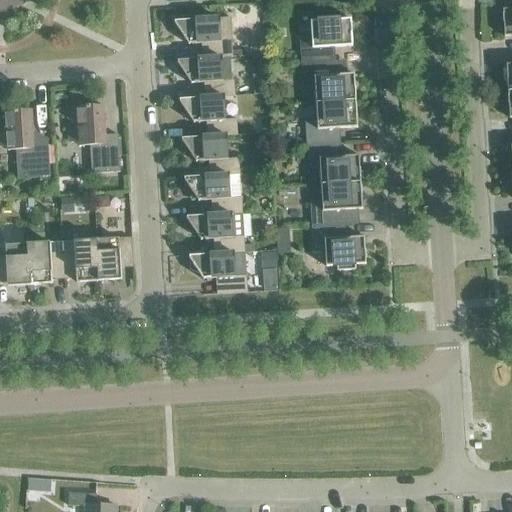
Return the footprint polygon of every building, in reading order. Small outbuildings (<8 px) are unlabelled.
[(511,37),(511,9),(502,10),(504,38),(511,37)] [(207,44),(208,59),(208,60),(221,59),(232,58),(232,52),(230,19),(174,22),(174,25),(176,27),(175,28),(175,36),(183,40),(184,39),(188,46),(189,45),(207,44)] [(300,41),(301,64),(331,62),(330,49),(352,47),(350,20),(311,23),(312,40),(300,41)] [(209,83),(210,98),(210,99),(224,98),(235,97),(234,81),(223,82),(221,59),(208,60),(208,59),(177,61),(177,64),(178,66),(177,67),(178,75),(185,79),(186,78),(191,85),(209,83)] [(314,87),(316,104),(356,102),(354,75),(332,76),(331,62),(301,64),(302,88),(314,87)] [(281,94),(269,94),(269,107),(281,106),(281,94)] [(212,122),(213,137),(213,138),(226,137),(237,136),(236,120),(225,121),(224,98),(210,99),(210,98),(179,100),(179,103),(181,105),(180,106),(180,114),(188,118),(189,118),(193,124),(194,124),(212,122)] [(305,122),(306,146),(336,144),(335,130),(357,129),(356,102),(316,104),(317,121),(305,122)] [(86,108),(67,109),(69,128),(70,144),(79,143),(79,147),(90,146),(91,163),(92,175),(120,173),(119,161),(117,136),(104,136),(102,106),(90,107),(90,106),(86,107),(86,108)] [(49,165),(48,140),(32,141),(30,111),(18,111),(14,111),(14,112),(4,112),(6,132),(0,132),(0,147),(6,147),(7,151),(15,151),(17,167),(49,165)] [(214,162),(215,177),(240,176),(239,159),(228,160),(226,137),(213,138),(213,137),(181,139),(182,142),(183,144),(182,145),(182,154),(190,157),(191,157),(196,163),(197,163),(214,162)] [(320,168),(321,186),(361,183),(359,157),(337,158),(336,144),(306,146),(308,169),(320,168)] [(216,201),(217,216),(242,215),(240,176),(215,177),(184,179),(184,182),(185,184),(184,184),(185,193),(192,196),(193,195),(198,202),(199,202),(216,201)] [(310,203),(311,227),(341,225),(340,211),(362,210),(361,183),(321,186),(322,203),(310,203)] [(108,196),(95,197),(96,208),(109,208),(108,196)] [(73,198),(61,199),(62,214),(73,213),(73,198)] [(219,240),(220,255),(234,255),(244,254),(244,245),(242,215),(217,216),(186,218),(186,221),(188,223),(187,223),(187,232),(195,235),(196,235),(200,242),(201,241),(219,240)] [(341,225),(311,227),(313,251),(325,250),(326,268),(336,267),(337,272),(355,271),(355,266),(366,265),(364,238),(342,239),(341,225)] [(288,230),(275,230),(276,240),(288,240),(288,230)] [(131,239),(96,241),(99,282),(121,281),(121,269),(133,268),(131,239)] [(62,243),(62,253),(64,280),(76,280),(76,284),(99,282),(96,241),(62,243)] [(50,244),(27,245),(30,287),(52,285),(52,281),(64,280),(62,253),(50,254),(50,244)] [(254,244),(244,245),(244,254),(255,253),(254,244)] [(6,257),(0,257),(0,284),(7,284),(7,288),(30,287),(27,245),(5,246),(6,257)] [(275,254),(262,255),(263,269),(276,268),(275,254)] [(220,255),(189,257),(189,260),(190,262),(189,262),(190,271),(197,275),(198,274),(203,281),(204,280),(221,279),(222,294),(217,294),(217,295),(247,294),(246,277),(235,278),(234,255),(220,255)] [(277,290),(276,270),(263,271),(264,291),(277,290)] [(96,506),(97,495),(68,494),(68,507),(86,507),(85,511),(115,511),(116,506),(96,506)]
